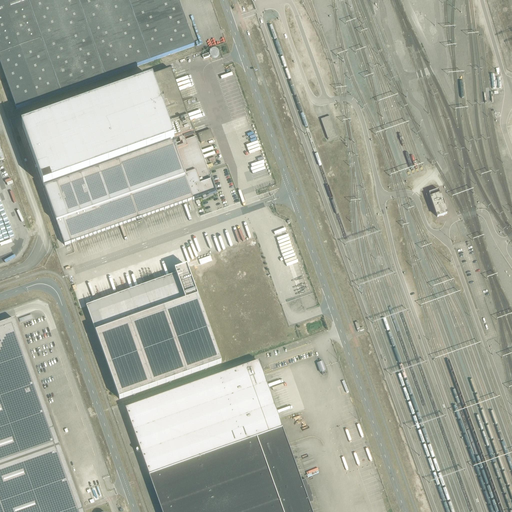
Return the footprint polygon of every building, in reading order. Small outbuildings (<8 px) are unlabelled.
[(8,0),(0,3),(0,63),(16,109),(194,46),(177,0),(8,0)] [(194,135),(171,70),(152,77),(153,80),(22,126),(44,186),(156,147),(166,143),(173,141),(174,142),(175,141),(194,135)] [(321,119),(328,139),(337,136),(331,116),(321,119)] [(210,130),(198,134),(201,143),(213,139),(210,130)] [(215,192),(196,138),(174,146),(173,143),(167,146),(166,143),(156,147),(157,149),(45,189),(65,245),(137,220),(137,221),(141,220),(141,218),(202,197),(203,199),(206,198),(206,196),(215,192)] [(428,193),(437,217),(447,214),(438,190),(428,193)] [(280,248),(277,249),(278,253),(278,257),(278,256),(277,260),(274,261),(274,264),(280,264),(281,267),(278,267),(273,266),(274,269),(279,270),(279,268),(285,269),(284,269),(286,269),(280,248)] [(176,275),(86,306),(119,399),(221,363),(188,270),(187,266),(175,271),(175,272),(176,275)] [(82,511),(14,320),(0,324),(0,511),(82,511)] [(360,329),(358,322),(355,323),(358,332),(364,330),(363,328),(360,329)] [(311,511),(309,503),(313,502),(311,496),(312,496),(309,485),(308,485),(306,480),(301,481),(294,462),(296,461),(297,461),(297,460),(297,459),(297,458),(296,458),(295,458),(293,459),(288,444),(259,362),(125,409),(149,476),(161,511),(311,511)]
